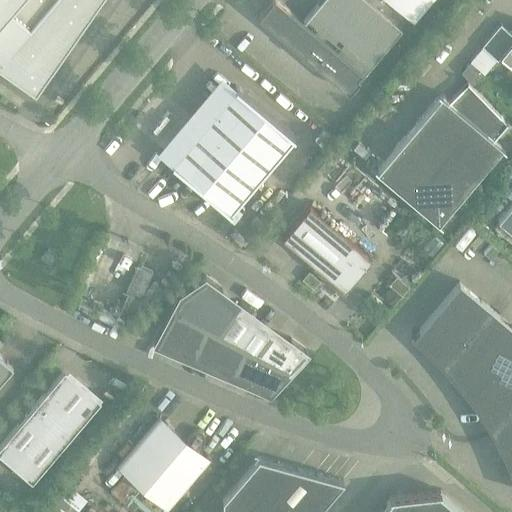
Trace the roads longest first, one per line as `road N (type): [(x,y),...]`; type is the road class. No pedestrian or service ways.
road 1 (unclassified): [(0,293),(278,426),(365,448),(394,451),(410,441),(406,415),(364,363),(201,243),(60,157)]
road 2 (unclassified): [(60,157),(191,0)]
